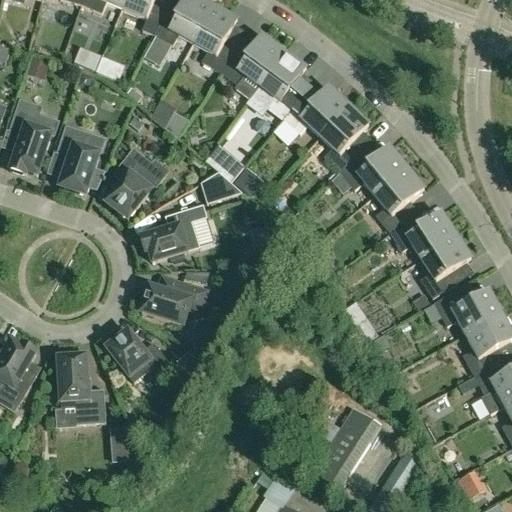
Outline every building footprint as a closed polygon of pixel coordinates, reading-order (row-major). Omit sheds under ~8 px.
[(81,9),(84,0),(60,0),(60,2),(81,9)] [(122,12),(127,0),(84,0),(81,9),(102,17),(106,6),(122,12)] [(153,38),(166,11),(154,6),(156,0),(127,0),(122,12),(147,23),(142,34),(153,38)] [(193,47),(214,11),(194,0),(188,0),(178,18),(166,11),(153,38),(173,49),(179,39),(193,47)] [(221,77),(237,52),(226,45),(237,24),(214,11),(193,47),(208,55),(202,66),(221,77)] [(259,90),(284,57),(262,40),(248,60),(237,52),(221,77),(239,90),(246,80),(259,90)] [(284,123),(303,100),(292,92),(306,73),(284,57),(259,90),(273,100),(266,110),(284,123)] [(32,58),(27,73),(42,78),(47,64),(32,58)] [(94,78),(83,74),(78,87),(86,90),(91,87),(94,78)] [(131,91),(126,97),(137,105),(142,99),(131,91)] [(320,141),(349,111),(329,92),(313,109),(303,100),(284,123),(300,138),(308,130),(320,141)] [(178,111),(163,102),(153,118),(167,130),(178,111)] [(41,111),(21,104),(10,135),(21,139),(10,174),(26,179),(27,176),(38,179),(52,137),(35,131),(41,111)] [(340,176),(362,156),(352,147),(369,129),(349,111),(320,141),(332,152),(324,161),(340,176)] [(134,118),(128,126),(137,133),(143,126),(134,118)] [(78,134),(66,130),(56,161),(68,165),(59,190),(61,191),(60,194),(74,199),(75,196),(86,199),(89,191),(97,194),(106,175),(95,172),(100,156),(74,148),(78,134)] [(219,150),(206,165),(231,185),(244,170),(219,150)] [(122,186),(106,206),(128,223),(155,190),(142,180),(152,167),(151,165),(133,152),(128,159),(113,178),(122,186)] [(375,199),(407,173),(390,152),(371,167),(362,156),(340,176),(355,194),(364,186),(375,199)] [(247,171),(237,186),(253,200),(265,186),(247,171)] [(390,237),(414,219),(406,209),(424,194),(407,173),(375,199),(385,212),(376,220),(390,237)] [(219,177),(201,188),(207,208),(242,197),(219,177)] [(207,222),(203,209),(165,221),(169,232),(141,241),(146,257),(149,256),(152,266),(170,261),(171,264),(184,260),(183,257),(200,252),(192,226),(207,222)] [(421,263),(457,241),(442,218),(422,230),(414,219),(390,237),(402,256),(412,249),(421,263)] [(264,227),(251,231),(258,252),(271,248),(264,227)] [(457,241),(421,263),(430,277),(420,284),(433,303),(458,286),(451,276),(471,263),(457,241)] [(207,295),(179,286),(176,298),(149,289),(148,292),(145,291),(141,304),(144,305),(141,316),(184,330),(189,312),(200,316),(207,295)] [(466,339),(502,319),(489,295),(468,307),(460,292),(434,307),(447,330),(458,324),(466,339)] [(356,307),(343,315),(347,321),(354,332),(367,323),(356,307)] [(475,381),(501,366),(495,355),(511,345),(511,337),(502,319),(466,339),(474,354),(463,360),(475,381)] [(173,372),(154,347),(144,354),(128,334),(106,351),(134,387),(155,370),(163,380),(173,372)] [(0,384),(4,387),(0,394),(0,398),(19,410),(32,387),(22,381),(37,355),(23,347),(21,350),(11,344),(8,350),(0,345),(0,384)] [(83,356),(69,357),(69,360),(58,361),(61,413),(76,412),(77,429),(106,427),(104,393),(88,394),(86,359),(83,359),(83,356)] [(186,396),(204,368),(185,357),(174,366),(181,374),(173,380),(186,396)] [(504,410),(511,406),(511,375),(507,378),(501,366),(475,381),(485,400),(482,401),(491,418),(504,410)] [(463,397),(479,388),(474,381),(459,389),(463,397)] [(511,449),(511,406),(504,410),(511,424),(511,425),(502,431),(511,449)] [(354,412),(310,479),(338,497),(381,430),(354,412)] [(109,445),(128,444),(127,434),(108,435),(109,445)] [(448,444),(437,450),(445,466),(453,462),(455,456),(448,444)] [(406,457),(370,511),(399,511),(426,470),(406,457)] [(460,487),(467,499),(482,490),(473,475),(464,481),(459,484),(460,487)] [(287,511),(284,509),(283,510),(268,501),(260,511),(287,511)]
